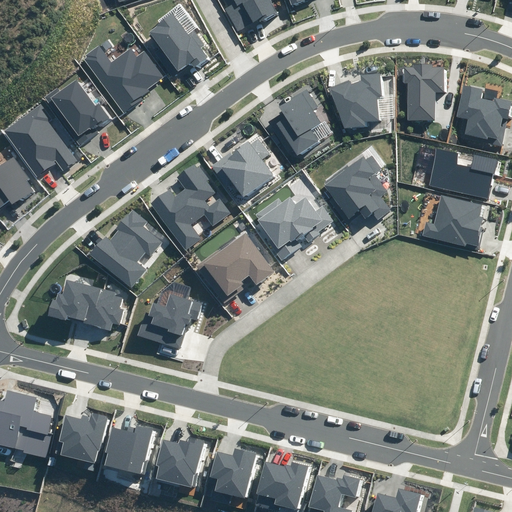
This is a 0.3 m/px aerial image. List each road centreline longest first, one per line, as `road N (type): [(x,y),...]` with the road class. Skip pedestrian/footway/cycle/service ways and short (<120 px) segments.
road 1 (residential): [(0,294),(45,234),(256,75)]
road 2 (residential): [(202,398),(471,463)]
road 3 (residential): [(256,75),(323,39),(415,22),(511,43)]
road 4 (residential): [(202,398),(215,343),(347,245)]
road 5 (residential): [(0,350),(202,398)]
road 6 (residential): [(511,304),(471,463)]
